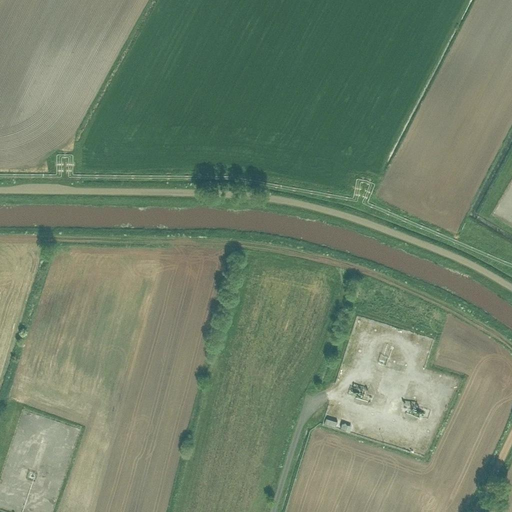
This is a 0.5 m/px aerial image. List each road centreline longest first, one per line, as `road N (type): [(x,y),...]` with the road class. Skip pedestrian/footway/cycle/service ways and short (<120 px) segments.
road 1 (track): [(0,236),(286,245),(420,290),(511,344)]
road 2 (unclassified): [(0,189),(291,201),(424,244),(511,287)]
